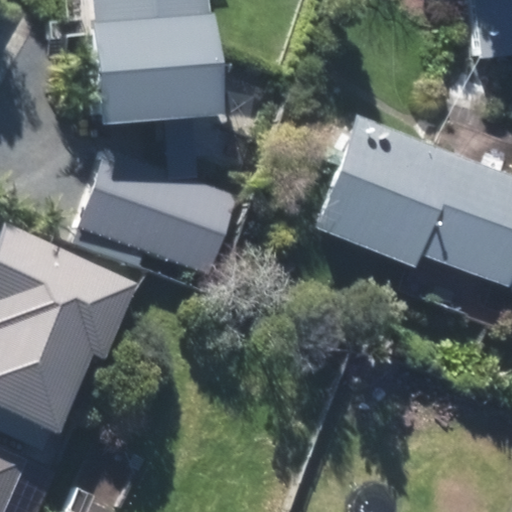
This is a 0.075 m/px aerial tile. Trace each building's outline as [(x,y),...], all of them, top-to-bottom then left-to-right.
[(85,0),(90,124),(199,120),(194,0),(85,0)] [(511,0),(472,0),(474,64),(511,62),(511,0)] [(411,252),(499,288),(511,254),(511,189),(353,125),(312,225),(407,264),(411,252)] [(227,201),(96,160),(74,231),(205,272),(227,201)] [(0,432),(42,450),(51,429),(60,432),(94,353),(106,358),(138,283),(0,223),(0,432)] [(0,497),(15,462),(0,455),(0,497)] [(70,483),(57,511),(119,511),(123,505),(70,483)]
